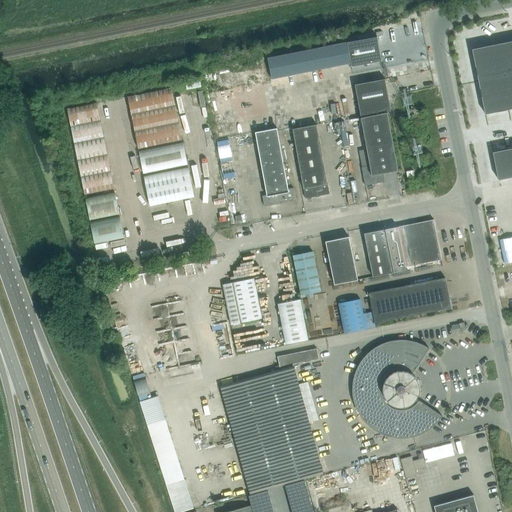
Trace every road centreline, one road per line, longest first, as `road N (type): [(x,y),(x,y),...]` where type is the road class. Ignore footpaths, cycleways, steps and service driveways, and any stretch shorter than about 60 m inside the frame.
road 1 (unclassified): [(511,1),(432,17),(468,198)]
road 2 (unclassified): [(223,247),(468,198)]
road 3 (primary): [(132,511),(23,324)]
road 4 (unclassified): [(511,410),(468,198)]
road 5 (primary): [(88,511),(23,324)]
road 6 (primary): [(0,331),(63,511)]
road 7 (primary): [(0,333),(29,511)]
road 8 (unknown): [(496,335),(449,361),(441,386),(457,404),(509,397)]
